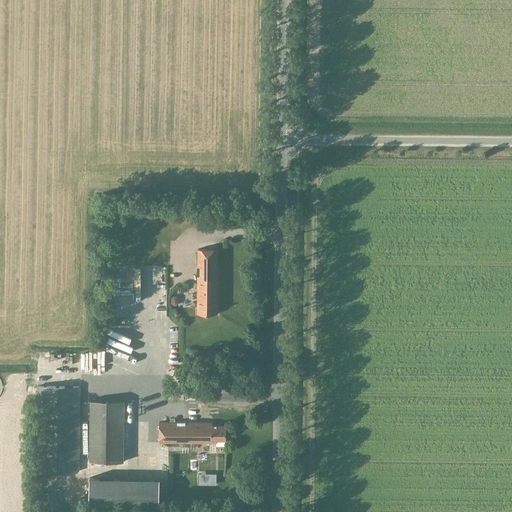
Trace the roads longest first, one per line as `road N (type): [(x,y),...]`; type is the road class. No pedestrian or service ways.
road 1 (unclassified): [(277,511),(281,139)]
road 2 (unclassified): [(511,141),(281,139)]
road 3 (unclassified): [(281,139),(282,0)]
